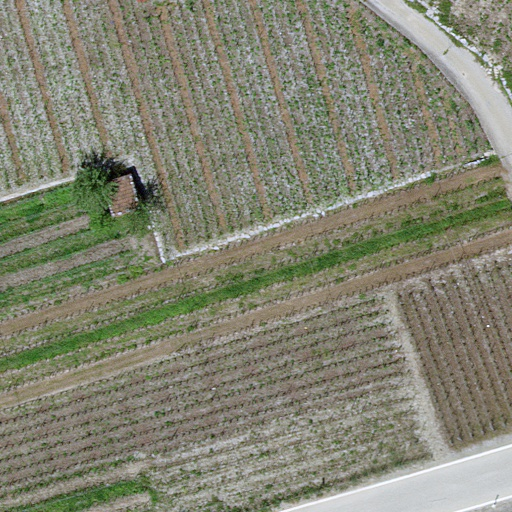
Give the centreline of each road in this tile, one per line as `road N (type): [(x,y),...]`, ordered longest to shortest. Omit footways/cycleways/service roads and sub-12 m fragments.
road 1 (tertiary): [(352,511),(511,466)]
road 2 (track): [(400,0),(499,82),(511,107)]
